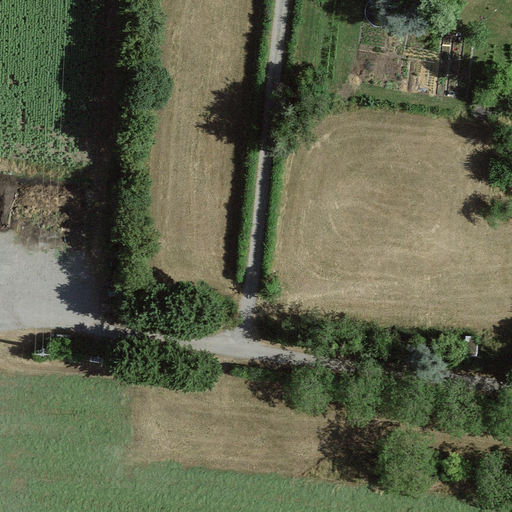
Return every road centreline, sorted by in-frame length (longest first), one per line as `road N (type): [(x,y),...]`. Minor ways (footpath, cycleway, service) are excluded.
road 1 (track): [(511,386),(49,321),(0,325)]
road 2 (track): [(247,347),(288,0)]
